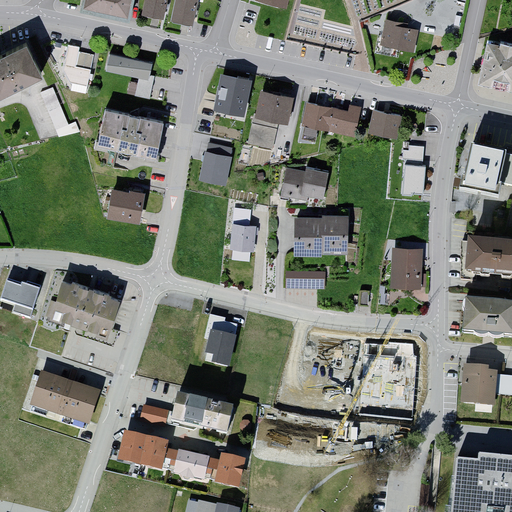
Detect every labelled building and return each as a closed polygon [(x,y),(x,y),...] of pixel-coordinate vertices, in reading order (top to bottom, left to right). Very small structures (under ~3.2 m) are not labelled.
[(129,20),(133,0),(81,0),(80,5),(79,10),(129,20)] [(163,18),(167,0),(144,0),(142,14),(163,18)] [(175,0),(171,21),(172,21),(193,24),(197,0),(175,0)] [(408,22),(386,18),(380,44),(413,52),(418,29),(407,27),(408,22)] [(500,44),(488,41),(480,82),(511,88),(511,43),(501,41),(500,44)] [(0,95),(42,74),(27,42),(3,54),(0,55),(0,95)] [(71,90),(86,93),(91,69),(94,54),(79,51),(79,46),(68,44),(63,70),(69,82),(72,83),(71,90)] [(110,53),(109,53),(105,70),(138,77),(148,79),(149,74),(152,62),(110,53)] [(249,77),(221,71),(216,94),(213,108),(245,116),(252,78),(249,77)] [(151,74),(149,74),(148,79),(138,77),(137,83),(130,81),(127,93),(135,95),(134,95),(149,98),(155,75),(151,74)] [(53,86),(39,91),(58,137),(70,133),(53,86)] [(292,95),(261,89),(256,116),(287,122),(292,95)] [(332,106),(307,101),(301,125),(305,125),(318,128),(326,130),(332,106)] [(348,109),(332,106),(326,130),(354,136),(361,106),(349,103),(348,109)] [(156,157),(165,121),(105,108),(98,145),(120,149),(123,153),(129,154),(133,152),(156,157)] [(402,114),(373,109),(368,133),(392,138),(397,139),(402,114)] [(277,128),(252,123),(247,143),(273,148),(277,128)] [(318,128),(305,125),(302,138),(315,140),(318,128)] [(208,141),(207,151),(230,155),(232,150),(232,147),(208,141)] [(424,146),(409,144),(408,149),(403,149),(402,159),(405,159),(405,163),(422,165),(424,146)] [(500,185),(506,155),(471,148),(465,180),(462,180),(460,193),(499,201),(501,188),(499,187),(500,185)] [(207,151),(206,151),(204,161),(200,180),(225,184),(231,156),(230,155),(207,151)] [(511,156),(506,155),(500,185),(511,186),(511,156)] [(423,193),(425,165),(422,165),(405,163),(401,194),(411,195),(411,192),(423,193)] [(305,171),(287,168),(282,195),(307,200),(308,194),(323,197),(329,171),(306,167),(305,171)] [(128,190),(112,187),(107,217),(139,222),(145,192),(128,190)] [(251,208),(234,207),(232,223),(250,225),(251,208)] [(322,216),(295,216),(294,254),(322,255),(322,253),(347,253),(348,214),(322,213),(322,216)] [(250,225),(232,223),(230,249),(233,249),(250,251),(254,251),(256,225),(250,225)] [(511,245),(499,244),(468,241),(468,242),(465,275),(477,276),(482,277),(484,277),(511,279),(511,245)] [(465,275),(468,242),(464,242),(460,280),(476,282),(477,276),(465,275)] [(423,247),(392,247),(390,287),(421,288),(421,287),(422,273),(423,247)] [(250,251),(233,249),(231,259),(249,261),(250,251)] [(325,271),(286,271),(285,287),(325,287),(325,271)] [(107,337),(120,298),(109,295),(62,279),(47,322),(57,325),(69,329),(71,322),(97,330),(96,333),(107,337)] [(31,318),(40,290),(22,284),(21,287),(7,283),(1,301),(16,305),(14,312),(31,318)] [(511,306),(504,305),(466,301),(465,304),(464,304),(463,306),(462,311),(463,313),(464,313),(462,334),(474,335),(476,338),(482,339),(486,338),(489,336),(491,339),(496,340),(501,339),(503,337),(511,337),(511,306)] [(226,317),(209,313),(203,339),(209,339),(203,361),(227,367),(238,324),(225,321),(226,317)] [(331,348),(319,349),(316,375),(328,377),(328,389),(345,391),(347,379),(357,379),(357,384),(374,385),(374,381),(384,381),(385,394),(401,395),(403,382),(414,382),(417,356),(405,354),(404,343),(388,341),(386,350),(376,349),(376,344),(360,343),(359,348),(349,348),(349,338),(333,337),(331,348)] [(497,369),(464,366),(462,383),(461,404),(475,405),(492,406),(493,406),(495,395),(497,374),(497,369)] [(101,392),(41,372),(30,407),(89,426),(101,392)] [(511,375),(504,375),(497,374),(495,395),(500,395),(511,396),(511,375)] [(234,408),(178,396),(174,412),(171,424),(227,436),(234,408)] [(144,405),(139,422),(165,428),(168,411),(144,405)] [(120,450),(117,463),(129,465),(139,468),(146,438),(124,433),(120,450)] [(169,443),(146,438),(139,468),(148,469),(162,472),(163,466),(167,450),(169,443)] [(178,452),(167,450),(163,466),(175,468),(178,452)] [(210,458),(179,451),(178,452),(175,468),(173,475),(180,476),(182,479),(192,481),(194,479),(204,481),(205,479),(206,475),(209,459),(210,458)] [(246,461),(222,456),(220,462),(218,473),(215,482),(215,485),(239,490),(244,467),(246,461)] [(478,462),(456,460),(451,511),(511,511),(511,458),(478,456),(478,462)] [(220,462),(209,459),(206,475),(211,476),(213,472),(218,473),(220,462)] [(430,486),(420,486),(417,506),(428,507),(430,486)] [(198,503),(188,501),(185,511),(209,511),(212,504),(198,501),(198,503)]
